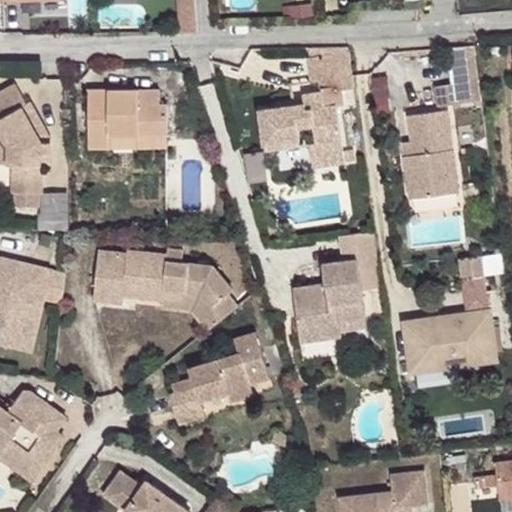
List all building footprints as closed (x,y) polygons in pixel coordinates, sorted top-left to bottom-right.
[(474,45),(447,48),(452,83),(479,80),(474,45)] [(354,88),(350,56),(319,60),(318,56),(308,57),(311,81),(320,80),(322,91),(305,93),(305,97),(306,103),(296,104),(295,98),(278,101),(279,107),(260,109),(265,143),(284,140),(285,147),(299,145),(297,126),(314,124),(317,142),(311,143),(314,165),(355,159),(353,150),(342,152),(336,105),(343,104),(341,90),(354,88)] [(481,100),(479,80),(452,83),(436,86),(438,105),(481,100)] [(15,84),(0,92),(0,116),(1,118),(0,118),(0,128),(10,145),(10,162),(13,162),(12,191),(14,191),(14,204),(40,205),(40,192),(43,192),(43,164),(53,164),(53,142),(44,141),(39,134),(47,129),(31,102),(27,104),(15,84)] [(109,89),(89,90),(89,99),(109,98),(109,89)] [(109,98),(89,99),(89,147),(111,146),(111,134),(168,133),(167,104),(160,104),(160,89),(109,89),(109,98)] [(409,114),(413,141),(414,154),(406,156),(411,198),(459,191),(449,109),(409,114)] [(0,118),(1,118),(0,116),(0,162),(10,162),(10,145),(0,128),(0,118)] [(53,140),(47,129),(39,134),(44,141),(53,142),(53,140)] [(111,146),(166,146),(168,146),(168,133),(111,134),(111,146)] [(284,140),(265,143),(265,149),(285,147),(284,140)] [(413,141),(404,142),(406,156),(414,154),(413,141)] [(344,260),(323,263),(325,283),(294,287),(301,341),(324,338),(323,327),(340,324),(340,322),(366,318),(362,289),(381,286),(373,231),(340,235),(344,260)] [(52,235),(42,233),(40,243),(50,246),(52,235)] [(169,248),(168,254),(167,259),(182,261),(183,249),(169,248)] [(124,295),(163,299),(186,302),(188,287),(202,289),(214,304),(228,294),(233,289),(214,264),(182,261),(167,259),(168,254),(128,249),(128,253),(101,249),(95,299),(123,302),(124,295)] [(481,255),(461,258),(463,279),(484,276),(483,272),(482,263),(481,255)] [(50,269),(0,256),(0,342),(30,350),(43,298),(62,302),(65,273),(49,270),(50,269)] [(491,262),(482,263),(483,272),(492,271),(491,262)] [(499,274),(486,276),(486,285),(500,284),(499,274)] [(193,310),(208,329),(237,306),(228,294),(214,304),(202,289),(188,287),(186,302),(163,299),(162,306),(193,310)] [(487,313),(408,324),(414,368),(456,362),(493,357),(492,351),(489,327),(487,313)] [(340,324),(323,327),(324,338),(342,336),(341,331),(367,328),(366,318),(340,322),(340,324)] [(499,325),(489,327),(492,351),(503,350),(499,325)] [(201,362),(204,373),(192,376),(172,382),(175,391),(170,393),(178,422),(204,415),(200,400),(227,392),(230,401),(253,394),(250,383),(269,377),(256,331),(235,337),(239,351),(201,362)] [(201,362),(189,366),(192,376),(204,373),(201,362)] [(456,362),(414,368),(417,388),(459,382),(456,362)] [(0,404),(0,444),(4,448),(8,442),(26,455),(23,459),(38,471),(57,446),(49,440),(66,417),(31,391),(23,390),(9,410),(0,404)] [(280,429),(275,431),(271,442),(285,447),(286,434),(280,429)] [(64,436),(56,430),(49,440),(57,446),(64,436)] [(0,444),(0,455),(32,479),(38,471),(23,459),(26,455),(8,442),(4,448),(0,444)] [(511,462),(495,464),(498,487),(511,484),(511,462)] [(402,511),(402,506),(412,505),(429,504),(425,470),(392,473),(393,490),(340,495),(341,511),(402,511)] [(145,482),(141,488),(120,473),(104,495),(127,511),(188,511),(189,511),(145,482)] [(511,499),(511,484),(498,487),(500,501),(511,499)] [(240,511),(219,496),(207,511),(240,511)] [(294,496),(281,499),(283,506),(296,503),(294,496)]
